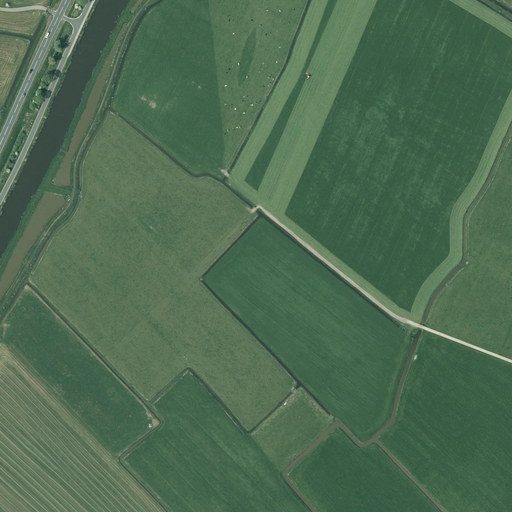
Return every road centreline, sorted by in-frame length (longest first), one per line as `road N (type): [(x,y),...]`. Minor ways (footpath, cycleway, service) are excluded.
road 1 (track): [(0,307),(72,200),(75,161),(123,40),(149,0)]
road 2 (unclassified): [(0,203),(78,25)]
road 3 (trunk): [(0,145),(58,15)]
